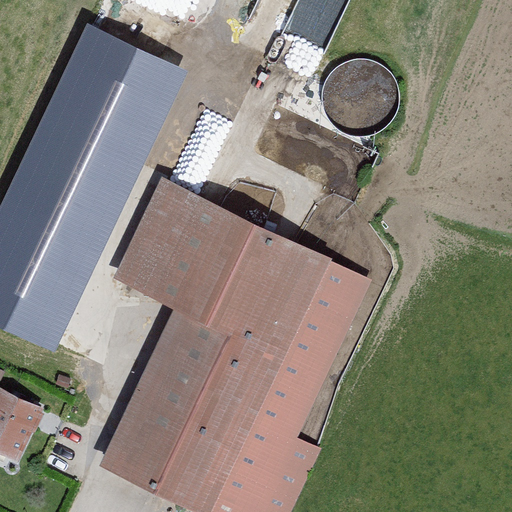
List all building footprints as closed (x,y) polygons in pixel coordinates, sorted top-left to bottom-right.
[(187,72),(98,31),(0,240),(0,324),(57,351),(187,72)] [(212,123),(230,129),(238,103),(210,94),(208,102),(218,106),(212,123)] [(190,123),(180,149),(210,161),(220,134),(190,123)] [(176,305),(100,462),(204,511),(291,511),(322,448),(297,436),(373,277),(163,176),(115,276),(176,305)] [(0,442),(22,452),(45,400),(0,380),(0,442)]
